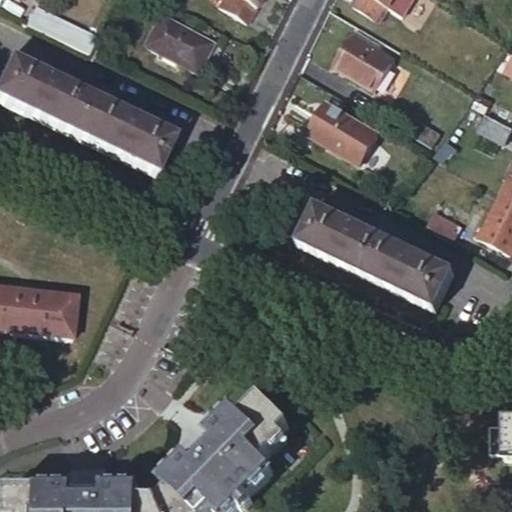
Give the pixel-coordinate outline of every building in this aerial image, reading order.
[(244,27),(261,0),(222,0),(216,9),(244,27)] [(355,0),(351,8),(379,25),(388,10),(403,20),(415,0),(355,0)] [(26,28),(88,57),(98,39),(35,9),(26,28)] [(196,75),(211,46),(160,19),(144,48),(196,75)] [(377,47),(351,32),(349,36),(374,52),(377,47)] [(385,73),(391,62),(374,52),(349,36),(348,36),(329,68),(394,106),(406,85),(385,73)] [(511,58),(503,77),(511,81),(511,58)] [(0,104),(155,179),(172,142),(9,64),(0,81),(0,104)] [(511,111),(493,102),(485,118),(511,131),(511,111)] [(359,168),(377,138),(324,106),(306,136),(359,168)] [(511,132),(511,131),(485,118),(478,133),(504,147),(511,132)] [(433,149),(441,135),(413,120),(405,133),(433,149)] [(511,174),(500,198),(511,204),(511,174)] [(511,257),(511,204),(500,198),(478,242),(511,259),(511,257)] [(436,314),(454,276),(317,212),(299,248),(436,314)] [(434,216),(426,230),(452,246),(461,231),(434,216)] [(0,335),(70,344),(75,302),(0,293),(0,335)] [(72,495),(37,495),(37,499),(5,499),(4,511),(235,511),(232,509),(241,500),(247,505),(271,480),(261,469),(272,458),(267,453),(288,433),(260,404),(239,424),(230,415),(228,417),(217,427),(205,440),(206,441),(184,462),(183,461),(158,487),(167,496),(155,508),(139,508),(139,494),(103,495),(103,496),(72,496),(72,495)] [(211,421),(217,427),(228,417),(221,410),(211,421)] [(502,429),(502,456),(502,461),(511,460),(511,421),(502,421),(502,429)] [(488,429),(488,456),(502,456),(502,429),(488,429)]
